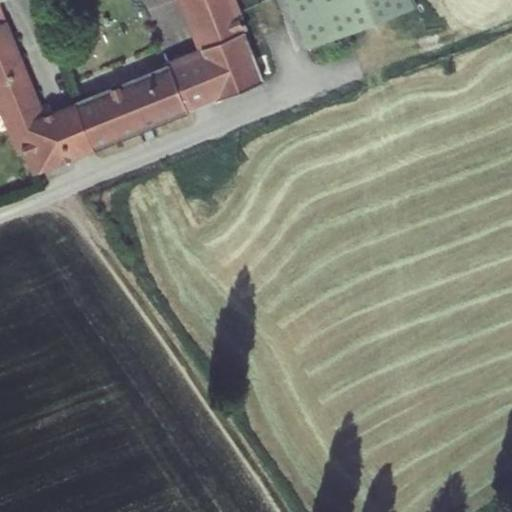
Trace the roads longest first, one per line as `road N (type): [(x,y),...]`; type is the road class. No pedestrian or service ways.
road 1 (unclassified): [(0,231),(324,97)]
road 2 (track): [(324,97),(511,20)]
